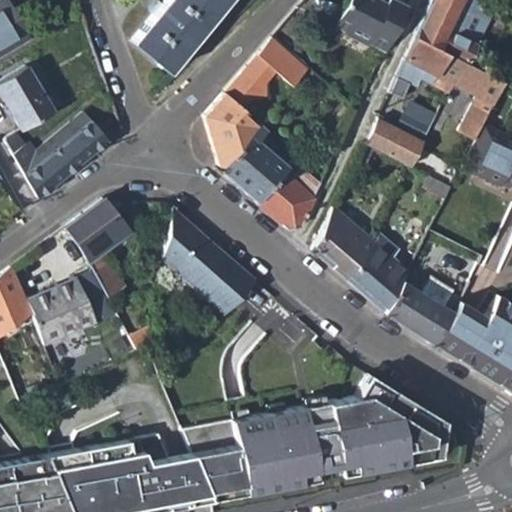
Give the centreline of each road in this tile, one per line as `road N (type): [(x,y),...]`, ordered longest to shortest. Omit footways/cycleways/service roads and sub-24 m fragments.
road 1 (residential): [(286,271),(413,0)]
road 2 (residential): [(511,442),(492,414),(286,271)]
road 3 (residential): [(146,162),(177,100),(286,0)]
road 4 (residential): [(286,271),(182,180),(146,162)]
road 5 (residential): [(146,162),(101,173),(36,222)]
